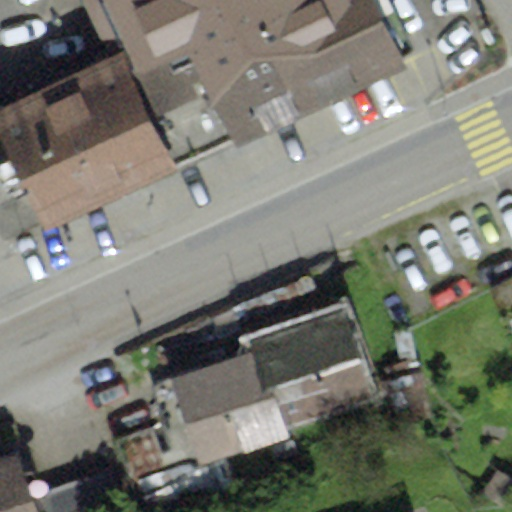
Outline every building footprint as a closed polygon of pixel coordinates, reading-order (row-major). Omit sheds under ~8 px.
[(410,67),(378,0),(124,0),(203,165),(410,67)] [(0,109),(0,215),(10,239),(192,164),(144,50),(0,109)] [(356,309),(270,340),(300,419),(385,388),(356,309)] [(298,432),(273,354),(180,384),(206,462),(298,432)] [(51,511),(31,452),(0,462),(0,511),(51,511)]
